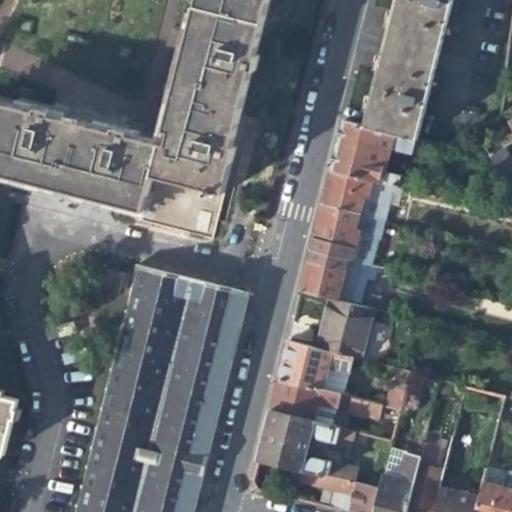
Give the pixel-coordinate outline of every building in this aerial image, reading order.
[(32,112),(31,117),(0,108),(0,178),(43,190),(105,205),(139,214),(136,225),(209,242),(232,151),(228,150),(247,73),(252,74),(255,58),(251,57),(265,0),(194,0),(188,23),(171,90),(159,136),(164,138),(163,143),(161,150),(124,140),(125,135),(110,132),(108,136),(46,120),(47,115),(32,112)] [(452,0),(394,0),(373,87),(364,126),(417,140),(452,0)] [(502,145),(511,139),(511,118),(509,120),(511,126),(511,132),(499,138),(502,145)] [(421,141),(417,140),(364,126),(343,121),(336,148),(331,170),(392,185),(413,190),(416,180),(383,171),(389,148),(410,153),(411,151),(418,153),(421,141)] [(511,179),(511,165),(502,145),(487,152),(503,184),(511,179)] [(384,219),(392,185),(331,170),(328,183),(322,204),(359,213),(381,219),(384,219)] [(359,213),(322,204),(318,222),(310,250),(370,265),(381,219),(359,213)] [(370,265),(310,250),(308,259),(306,268),(300,289),(330,297),(335,298),(355,303),(364,279),(365,279),(366,281),(378,284),(383,268),(370,265)] [(242,320),(249,293),(137,265),(75,511),(192,511),(199,488),(204,468),(234,352),(242,320)] [(108,276),(102,297),(119,301),(125,280),(108,276)] [(355,303),(335,298),(330,297),(323,325),(318,349),(354,358),(359,359),(372,308),(355,303)] [(349,374),(354,358),(318,349),(288,341),(284,354),(278,379),(321,390),(327,368),(349,374)] [(385,407),(387,407),(399,410),(409,372),(395,368),(385,407)] [(381,406),(338,395),(328,392),(321,390),(278,379),(274,393),(270,408),(313,421),(318,404),(336,409),(337,407),(378,418),(381,406)] [(331,379),(328,392),(338,395),(341,382),(331,379)] [(0,511),(0,451),(3,452),(18,398),(0,393),(0,511)] [(390,443),(399,410),(387,407),(379,440),(390,443)] [(327,477),(331,462),(312,458),(309,460),(303,459),(311,431),(315,432),(318,438),(346,445),(349,431),(313,421),(270,408),(266,423),(259,451),(257,459),(301,470),(327,477)] [(422,442),(419,453),(406,504),(418,507),(429,510),(439,469),(432,468),(438,446),(422,442)] [(382,475),(378,489),(372,511),(404,511),(406,504),(419,453),(406,449),(406,451),(401,449),(396,467),(400,468),(404,475),(407,476),(405,481),(382,475)] [(340,465),(331,462),(327,477),(337,479),(340,465)] [(473,511),(481,483),(485,467),(477,464),(472,480),(474,481),(473,485),(463,483),(461,490),(439,484),(431,511),(473,511)] [(485,466),(485,467),(481,483),(503,488),(507,471),(485,466)] [(328,507),(347,511),(372,511),(378,489),(337,479),(327,477),(301,470),(298,479),(333,488),(328,507)] [(511,511),(511,472),(507,471),(503,488),(481,483),(473,511),(511,511)]
